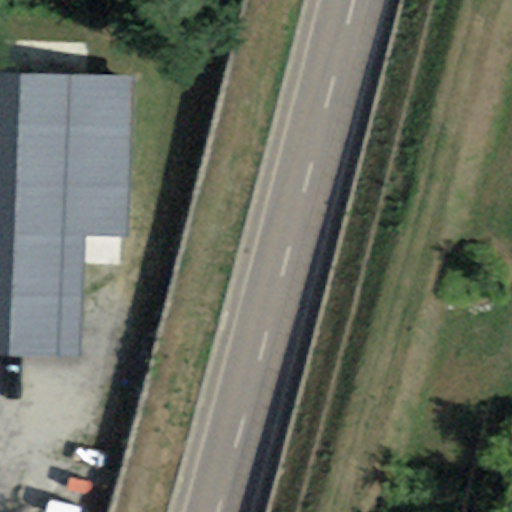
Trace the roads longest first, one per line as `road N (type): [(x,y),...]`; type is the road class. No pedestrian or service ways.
road 1 (secondary): [(356,0),(214,511)]
road 2 (track): [(313,511),(447,0)]
